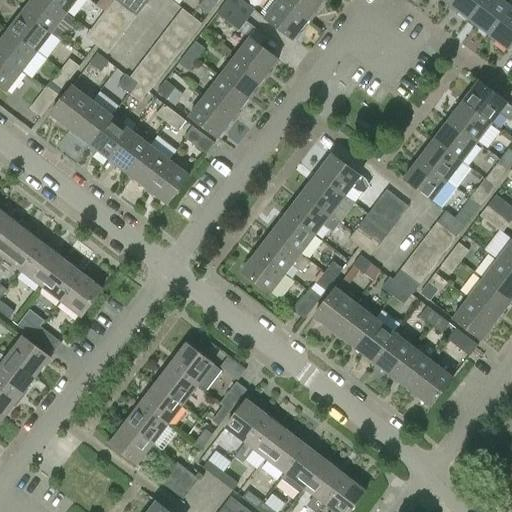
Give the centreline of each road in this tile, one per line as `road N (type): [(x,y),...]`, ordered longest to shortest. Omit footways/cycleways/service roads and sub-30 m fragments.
road 1 (residential): [(165,268),(428,474)]
road 2 (residential): [(293,102),(364,8),(380,0),(511,93)]
road 3 (residential): [(381,269),(415,224),(420,199),(293,102)]
road 4 (residential): [(165,268),(293,102)]
road 5 (residential): [(0,139),(165,268)]
road 6 (residential): [(56,416),(165,268)]
road 7 (residential): [(179,511),(56,416)]
road 8 (residential): [(428,474),(511,365)]
